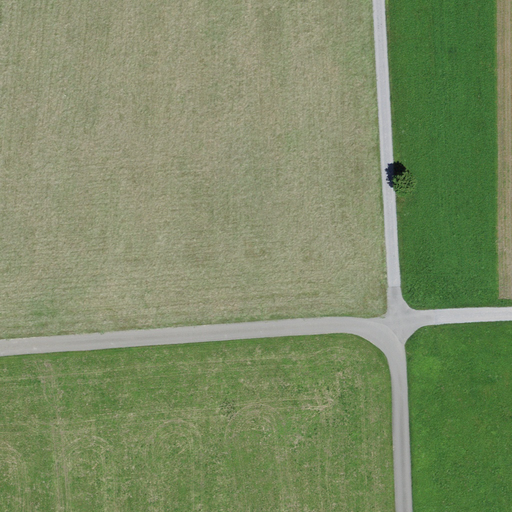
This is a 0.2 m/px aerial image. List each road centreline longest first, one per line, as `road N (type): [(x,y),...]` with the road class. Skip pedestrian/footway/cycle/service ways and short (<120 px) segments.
road 1 (track): [(397,322),(0,349)]
road 2 (track): [(397,322),(381,0)]
road 3 (track): [(406,511),(397,322)]
